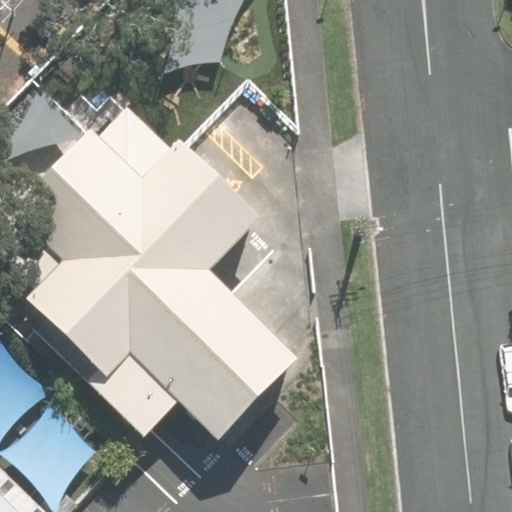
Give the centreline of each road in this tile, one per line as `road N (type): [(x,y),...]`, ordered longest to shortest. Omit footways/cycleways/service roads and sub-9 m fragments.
road 1 (residential): [(432,132),(471,511)]
road 2 (residential): [(419,0),(432,132)]
